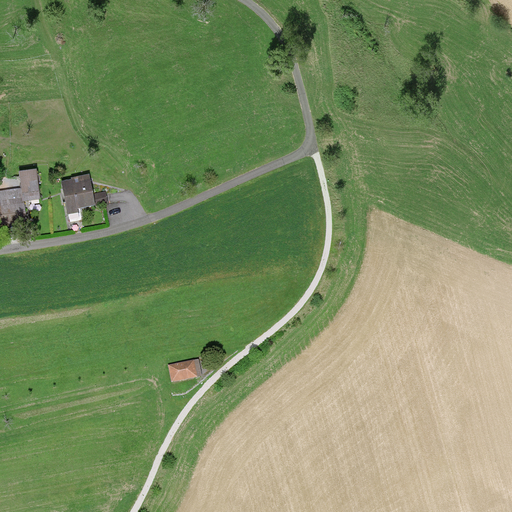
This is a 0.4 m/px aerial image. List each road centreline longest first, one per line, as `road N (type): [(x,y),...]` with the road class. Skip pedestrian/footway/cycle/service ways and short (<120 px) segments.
road 1 (residential): [(243,0),(271,22),(295,63),(312,143),(145,220),(0,250)]
road 2 (track): [(132,511),(199,393),(292,310),(321,266),(329,233),(312,143)]
